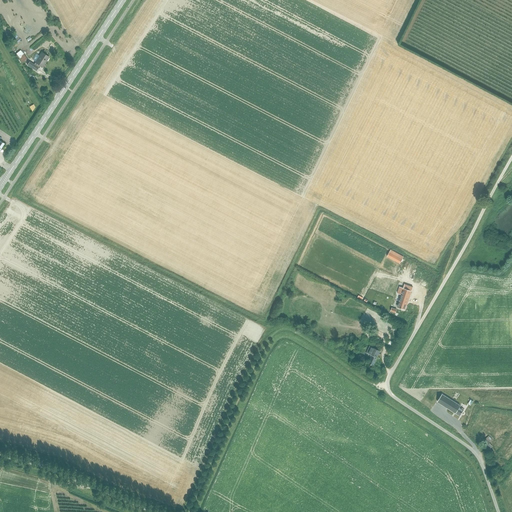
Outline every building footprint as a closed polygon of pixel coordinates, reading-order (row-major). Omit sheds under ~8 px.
[(30,61),(27,65),(37,71),(39,67),(38,67),(40,65),(43,67),(49,57),(42,52),(40,56),(36,54),(33,59),(36,61),(36,62),(34,64),(30,61)] [(400,263),(403,256),(391,250),(387,256),(400,263)] [(405,309),(408,303),(409,300),(410,297),(413,287),(405,284),(404,288),(400,287),(397,293),(401,294),(397,307),(405,309)] [(369,362),(369,363),(374,365),(381,351),(370,346),(367,352),(367,353),(366,355),(368,356),(369,354),(372,355),(371,359),(369,358),(368,361),(369,362)] [(438,402),(460,416),(464,409),(460,407),(460,405),(442,394),(438,402)]
